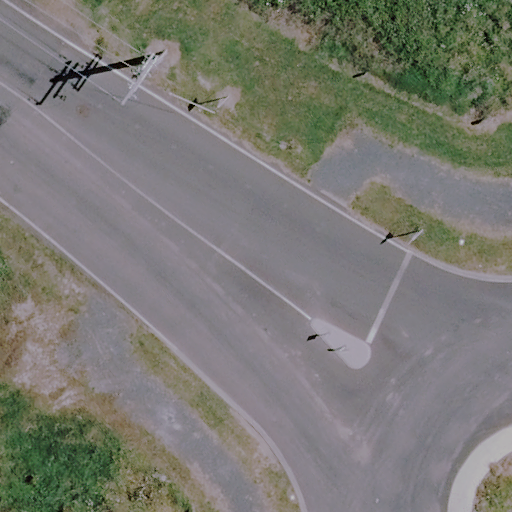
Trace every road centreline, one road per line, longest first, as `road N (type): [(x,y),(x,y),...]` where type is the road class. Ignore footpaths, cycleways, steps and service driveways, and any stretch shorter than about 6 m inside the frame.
road 1 (tertiary): [(414,396),(0,78)]
road 2 (tertiary): [(369,511),(383,442),(414,396)]
